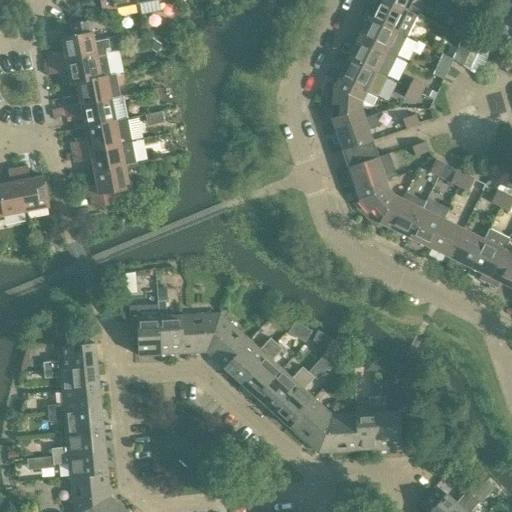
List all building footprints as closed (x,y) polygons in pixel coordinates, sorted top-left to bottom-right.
[(136,0),(100,0),(102,10),(137,3),(136,0)] [(417,15),(406,9),(406,10),(386,0),(370,0),(369,3),(374,6),(368,17),(406,37),(417,15)] [(386,0),(406,10),(406,9),(410,2),(414,0),(386,0)] [(396,58),(406,37),(368,17),(358,39),(385,53),(396,58)] [(48,55),(50,65),(104,54),(110,53),(107,40),(91,43),(87,20),(70,24),(72,36),(61,38),(64,52),(48,55)] [(391,68),(396,58),(385,53),(358,39),(348,58),(386,78),(391,68)] [(474,45),(464,39),(454,60),(463,67),(474,45)] [(108,75),(104,54),(50,65),(51,74),(68,71),(71,85),(77,83),(76,82),(99,78),(98,77),(106,76),(106,77),(115,75),(115,74),(108,75)] [(454,60),(443,55),(433,75),(444,81),(454,60)] [(376,99),(386,78),(348,58),(338,79),(376,99)] [(120,97),(115,75),(106,77),(106,76),(98,77),(99,78),(76,82),(77,83),(79,95),(62,98),(64,109),(110,99),(120,97)] [(413,77),(408,89),(420,95),(426,83),(413,77)] [(373,105),(376,99),(338,79),(334,87),(327,86),(325,119),(332,119),(335,128),(365,118),(362,109),(362,105),(373,105)] [(420,95),(408,89),(404,96),(416,102),(420,95)] [(110,99),(64,109),(66,119),(83,115),(86,128),(127,119),(122,96),(120,97),(110,99)] [(420,124),(416,114),(403,119),(406,129),(420,124)] [(365,118),(335,128),(342,151),(372,141),(369,130),(380,127),(376,115),(365,118)] [(131,141),(127,119),(86,128),(88,139),(70,143),(72,153),(119,143),(131,141)] [(136,165),(131,141),(119,143),(72,153),(74,162),(92,159),(94,172),(124,166),(124,167),(136,165)] [(348,168),(356,191),(385,181),(385,180),(397,176),(389,154),(378,158),(375,149),(372,141),(342,151),(345,160),(348,168)] [(412,147),(416,157),(429,152),(426,143),(412,147)] [(431,173),(439,177),(445,165),(437,161),(431,173)] [(456,170),(445,165),(439,177),(450,183),(456,170)] [(124,167),(124,166),(94,172),(97,184),(79,187),(82,199),(93,197),(95,208),(115,204),(113,192),(128,189),(124,167)] [(8,171),(9,177),(19,175),(26,211),(49,207),(43,176),(29,179),(27,167),(8,171)] [(459,187),(465,175),(456,170),(450,183),(459,187)] [(19,175),(9,177),(10,183),(0,184),(0,216),(26,211),(19,175)] [(474,179),(465,175),(459,187),(468,192),(474,179)] [(388,227),(401,199),(394,196),(388,189),(385,181),(356,191),(359,200),(354,204),(375,228),(380,223),(388,227)] [(500,207),(507,195),(498,191),(492,203),(500,207)] [(423,210),(426,203),(406,193),(403,200),(401,199),(388,227),(409,238),(423,210)] [(511,205),(511,197),(507,195),(500,207),(509,212),(511,205)] [(430,248),(443,220),(449,209),(428,199),(426,203),(423,210),(409,238),(430,248)] [(450,258),(464,230),(443,220),(430,248),(450,258)] [(489,283),(505,250),(510,239),(489,229),(484,240),(471,268),(482,273),(479,278),(489,283)] [(471,268),(484,240),(464,230),(450,258),(471,268)] [(511,253),(505,250),(489,283),(497,288),(500,282),(511,288),(511,253)] [(182,354),(180,316),(166,317),(165,301),(157,301),(158,305),(160,355),(182,354)] [(158,305),(129,307),(130,320),(136,320),(137,356),(160,355),(158,305)] [(206,352),(219,314),(180,316),(182,354),(206,352)] [(224,369),(249,341),(219,314),(206,352),(224,369)] [(311,331),(293,321),(288,332),(305,342),(311,331)] [(56,324),(57,336),(70,334),(68,322),(56,324)] [(240,383),(276,343),(270,338),(259,350),(249,341),(224,369),(240,383)] [(43,362),(44,371),(97,366),(94,343),(57,347),(58,361),(43,362)] [(256,398),(281,370),(271,361),(282,349),(276,343),(240,383),(256,398)] [(338,361),(327,352),(318,362),(308,372),(317,380),(326,370),(328,371),(338,361)] [(99,387),(97,366),(44,371),(45,379),(60,377),(61,391),(99,387)] [(272,412),(308,372),(302,367),(291,379),(281,370),(256,398),(272,412)] [(288,427),(313,399),(303,390),(314,378),(308,372),(272,412),(288,427)] [(101,409),(99,387),(61,391),(63,404),(47,406),(48,414),(101,409)] [(379,450),(376,396),(367,396),(368,413),(355,414),(357,451),(379,450)] [(384,396),(376,396),(379,450),(401,449),(399,412),(385,412),(384,396)] [(318,453),(331,415),(313,399),(288,427),(318,453)] [(103,431),(101,409),(48,414),(49,423),(64,421),(66,434),(103,431)] [(357,451),(355,414),(331,415),(318,453),(357,451)] [(105,452),(103,431),(66,434),(67,448),(51,449),(52,458),(105,452)] [(107,474),(105,452),(52,458),(53,466),(69,465),(70,478),(107,474)] [(83,511),(110,498),(107,474),(70,478),(73,511),(83,511)] [(460,511),(473,498),(466,492),(456,504),(436,487),(419,507),(424,511),(460,511)] [(126,511),(110,498),(83,511),(126,511)] [(471,511),(479,503),(473,498),(460,511),(471,511)]
